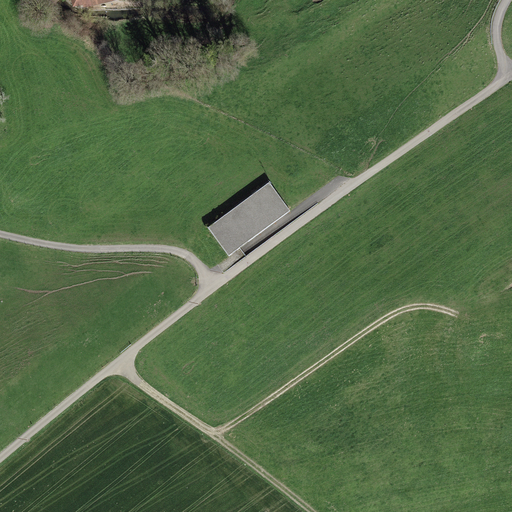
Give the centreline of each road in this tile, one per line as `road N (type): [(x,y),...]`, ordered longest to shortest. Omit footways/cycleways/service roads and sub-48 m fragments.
road 1 (track): [(511,75),(206,287),(0,459)]
road 2 (motorway): [(0,431),(258,226),(511,52)]
road 3 (motorway): [(511,24),(244,207),(0,400)]
road 4 (track): [(217,435),(386,315),(411,307),(456,313)]
road 5 (track): [(118,364),(306,511)]
road 6 (residential): [(0,234),(47,246),(181,254),(206,287)]
